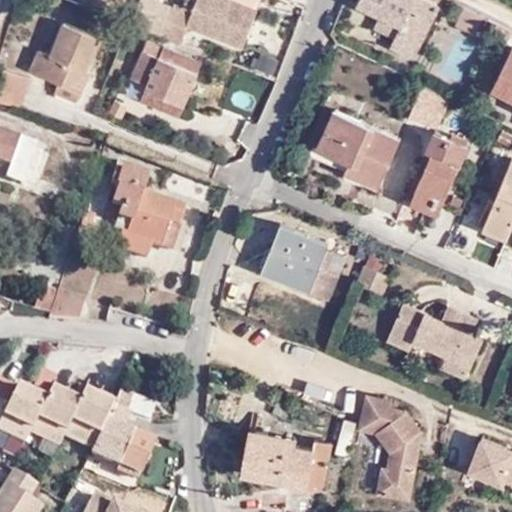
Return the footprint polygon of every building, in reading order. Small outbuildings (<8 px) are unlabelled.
[(171,0),(169,0),(157,31),(177,38),(184,20),(240,40),(253,5),(238,0),(190,0),(188,6),(171,0)] [(367,0),(384,8),(406,18),(398,32),(423,44),(442,3),(443,0),(367,0)] [(467,3),(460,0),(443,0),(442,3),(444,5),(462,14),(467,3)] [(487,14),(467,3),(462,14),(457,22),(478,32),(479,30),(487,14)] [(406,18),(384,8),(378,23),(398,32),(406,18)] [(30,67),(55,77),(80,87),(88,66),(86,64),(96,33),(61,19),(49,50),(37,47),(30,67)] [(423,44),(398,32),(395,40),(419,51),(423,44)] [(132,79),(147,86),(186,103),(202,58),(163,44),(158,55),(143,49),(132,79)] [(511,51),(497,82),(511,89),(511,51)] [(1,67),(0,69),(0,100),(18,105),(27,75),(1,67)] [(456,91),(427,76),(413,106),(440,119),(456,91)] [(80,87),(55,77),(51,92),(75,102),(80,87)] [(186,103),(147,86),(141,99),(182,114),(186,103)] [(126,110),(132,94),(117,89),(111,105),(126,110)] [(386,181),(406,133),(338,102),(320,141),(359,158),(355,168),(386,181)] [(429,164),(419,185),(446,199),(471,139),(440,125),(423,160),(429,164)] [(0,157),(8,159),(18,135),(0,127),(0,157)] [(1,179),(17,185),(34,141),(18,135),(8,159),(1,179)] [(150,235),(157,238),(163,220),(176,223),(182,202),(138,186),(144,171),(121,163),(110,194),(119,197),(115,207),(128,212),(122,224),(116,222),(109,240),(142,253),(150,235)] [(511,164),(498,196),(487,221),(511,231),(511,229),(511,164)] [(446,199),(419,185),(412,198),(441,211),(446,199)] [(480,216),(487,221),(498,196),(491,192),(480,216)] [(268,262),(315,281),(327,257),(335,234),(288,214),(268,262)] [(163,220),(157,238),(171,242),(176,223),(163,220)] [(327,257),(315,281),(326,285),(336,261),(327,257)] [(392,268),(368,257),(360,276),(385,285),(392,268)] [(35,287),(27,308),(46,314),(52,294),(35,287)] [(46,314),(60,318),(70,321),(79,300),(53,291),(52,294),(46,314)] [(487,329),(474,324),(443,311),(406,296),(396,317),(410,321),(408,326),(418,330),(450,345),(444,358),(468,368),(487,329)] [(443,311),(474,324),(480,309),(450,296),(443,311)] [(413,340),(418,330),(408,326),(410,321),(396,317),(390,330),(413,340)] [(107,420),(114,403),(83,391),(78,400),(50,388),(45,398),(15,385),(2,414),(31,427),(35,418),(64,433),(69,421),(101,436),(107,420)] [(409,490),(409,489),(421,424),(406,403),(389,399),(391,392),(367,386),(359,420),(379,425),(392,443),(388,461),(383,460),(379,485),(409,490)] [(152,403),(120,389),(114,403),(147,416),(152,403)] [(147,416),(114,403),(107,420),(140,434),(147,416)] [(31,427),(2,414),(0,416),(0,429),(24,439),(29,430),(31,427)] [(58,443),(64,433),(35,418),(31,427),(29,430),(58,443)] [(139,470),(152,439),(140,434),(107,420),(101,436),(95,448),(139,470)] [(64,433),(95,448),(101,436),(69,421),(64,433)] [(511,441),(482,429),(470,462),(503,475),(504,471),(511,474),(511,441)] [(244,468),(340,487),(345,458),(330,454),(334,439),(317,433),(312,443),(250,432),(244,468)] [(35,487),(11,473),(0,491),(0,511),(37,511),(40,509),(26,499),(35,487)] [(139,511),(97,493),(88,511),(139,511)]
